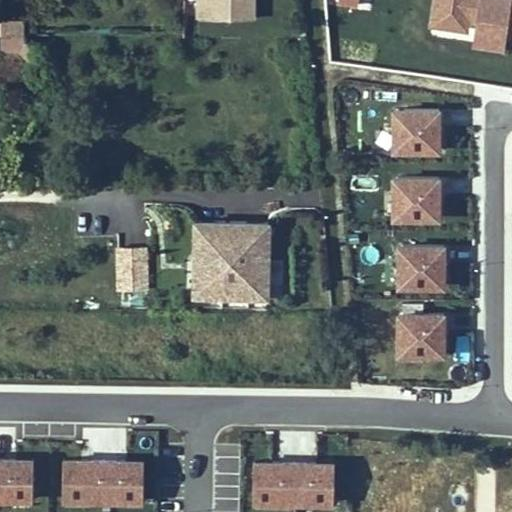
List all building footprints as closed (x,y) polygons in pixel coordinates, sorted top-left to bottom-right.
[(194,0),(195,18),(256,18),(255,0),(194,0)] [(511,0),(431,0),(427,26),(467,32),(469,22),(474,23),(471,47),(503,51),(505,38),(511,35),(511,0)] [(26,18),(0,18),(0,35),(2,36),(2,50),(26,50),(26,18)] [(0,53),(0,81),(19,81),(19,53),(0,53)] [(390,108),(391,153),(441,153),(441,108),(390,108)] [(390,176),(390,220),(441,220),(440,175),(390,176)] [(205,259),(205,271),(243,271),(243,203),(194,202),(193,224),(206,224),(205,259)] [(206,224),(193,224),(193,259),(205,259),(206,224)] [(394,244),(395,289),(445,288),(445,243),(394,244)] [(103,249),(103,291),(143,291),(143,249),(103,249)] [(394,312),(395,357),(445,356),(445,312),(394,312)] [(141,459),(61,457),(60,503),(140,505),(141,459)] [(0,458),(0,501),(31,501),(32,459),(0,458)] [(333,462),(252,460),(251,505),(332,507),(333,462)]
